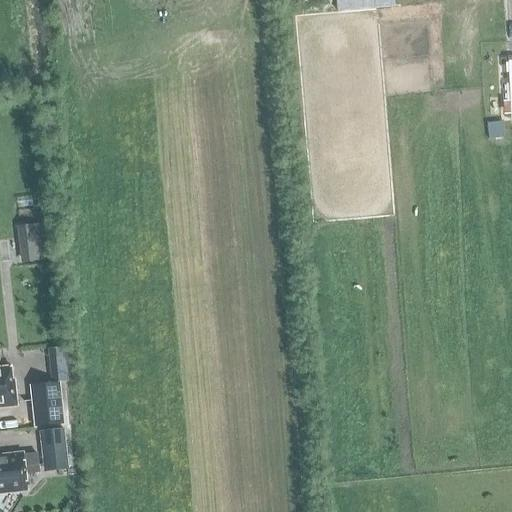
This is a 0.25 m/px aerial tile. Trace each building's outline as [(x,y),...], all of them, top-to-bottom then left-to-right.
[(51,348),(53,381),(68,380),(66,347),(51,348)] [(0,408),(16,407),(13,382),(12,382),(10,368),(0,368),(0,408)] [(59,383),(29,387),(33,428),(64,426),(59,383)] [(66,451),(47,453),(49,472),(68,470),(66,451)] [(0,494),(26,492),(24,475),(38,473),(36,455),(22,456),(21,454),(0,456),(0,494)]
